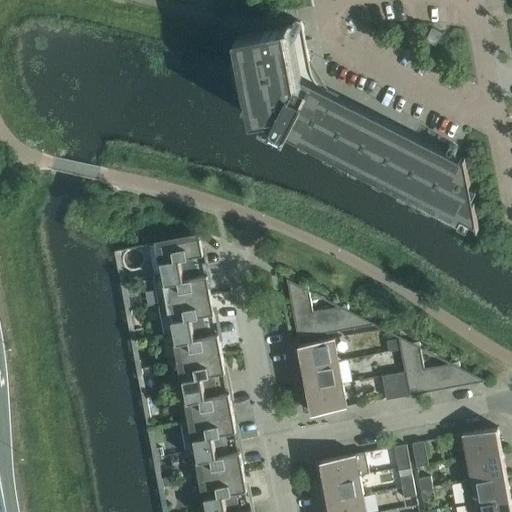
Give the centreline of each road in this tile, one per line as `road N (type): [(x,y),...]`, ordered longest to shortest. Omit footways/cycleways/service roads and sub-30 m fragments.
road 1 (residential): [(495,118),(328,39),(323,14),(447,0)]
road 2 (residential): [(511,401),(271,440)]
road 3 (residential): [(271,440),(238,258)]
